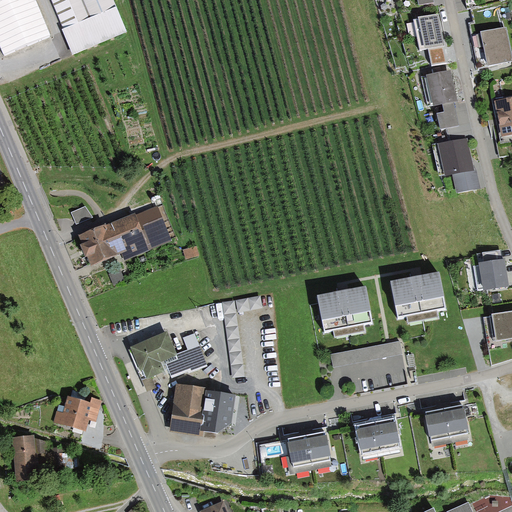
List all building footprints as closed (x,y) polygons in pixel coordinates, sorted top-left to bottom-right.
[(35,0),(0,0),(0,46),(4,57),(51,37),(35,0)] [(54,0),(76,53),(124,34),(110,0),(54,0)] [(448,63),(438,17),(414,22),(421,53),(429,51),(433,66),(448,63)] [(505,31),(482,36),(489,67),(511,61),(505,31)] [(479,69),(487,67),(480,36),(472,37),(479,69)] [(449,74),(429,79),(435,107),(443,105),(446,115),(438,117),(442,130),(457,126),(451,102),(456,101),(449,74)] [(511,99),(495,103),(502,137),(511,135),(511,99)] [(466,142),(441,147),(447,177),(455,175),(459,192),(479,188),(475,172),(473,172),(466,142)] [(155,205),(84,240),(98,268),(169,232),(155,205)] [(89,207),(72,212),(76,225),(93,220),(89,207)] [(184,250),(187,260),(199,256),(195,246),(184,250)] [(503,263),(475,268),(480,292),(508,287),(503,263)] [(417,279),(392,284),(399,320),(445,310),(438,275),(417,279)] [(343,293),(318,298),(325,334),(372,325),(365,289),(343,293)] [(262,297),(224,301),(233,379),(246,377),(238,313),(263,310),(262,297)] [(511,313),(490,317),(495,346),(511,342),(511,313)] [(166,337),(132,351),(144,380),(162,372),(159,364),(175,357),(166,337)] [(402,342),(332,354),(334,368),(359,364),(361,375),(388,370),(386,358),(404,354),(402,342)] [(207,392),(178,388),(172,431),(201,435),(201,432),(219,435),(223,405),(206,402),(207,392)] [(58,415),(56,424),(85,432),(89,419),(94,421),(99,402),(93,401),(92,406),(69,400),(64,416),(58,415)] [(462,407),(444,410),(450,439),(468,436),(462,407)] [(444,410),(427,413),(432,443),(450,439),(444,410)] [(394,419),(376,423),(381,452),(399,448),(394,419)] [(376,423),(357,427),(363,455),(381,452),(376,423)] [(325,433),(307,437),(311,464),(330,461),(325,433)] [(307,437),(288,440),(293,467),(311,464),(307,437)] [(33,440),(15,442),(18,482),(36,480),(33,440)] [(49,453),(49,442),(41,442),(42,454),(49,453)]
